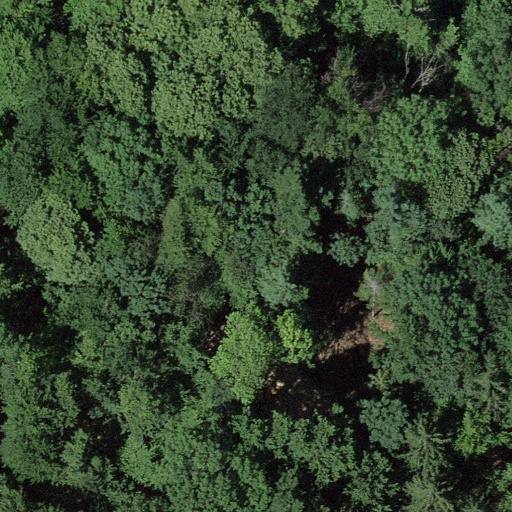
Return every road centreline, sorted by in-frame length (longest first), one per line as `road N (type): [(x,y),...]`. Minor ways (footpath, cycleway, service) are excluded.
road 1 (track): [(69,511),(107,402),(151,363),(200,342),(281,367),(320,397),(385,482),(394,511)]
road 2 (track): [(381,0),(436,18),(511,62)]
